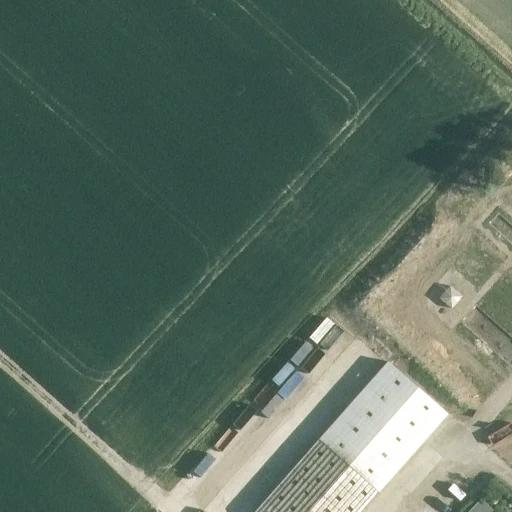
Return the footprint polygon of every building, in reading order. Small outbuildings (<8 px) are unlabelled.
[(509,169),(491,188),(511,206),(511,158),(506,166),(509,169)] [(461,296),(448,284),(437,297),(449,309),(461,296)] [(406,299),(388,319),(424,351),(442,331),(406,299)] [(388,319),(371,337),(408,370),(424,351),(388,319)] [(511,348),(495,334),(463,370),(482,388),(511,354),(511,348)] [(371,337),(354,356),(391,389),(408,370),(371,337)] [(511,354),(482,388),(501,405),(511,392),(511,354)] [(354,356),(337,376),(373,408),(391,389),(354,356)] [(511,392),(501,405),(511,414),(511,392)] [(272,399),(241,434),(261,452),(292,417),(272,399)] [(292,417),(261,452),(279,469),(311,434),(292,417)] [(311,434),(279,469),(299,486),(330,451),(311,434)] [(403,456),(385,477),(417,505),(435,485),(403,456)] [(385,477),(367,496),(385,511),(410,511),(417,505),(385,477)] [(199,493),(182,511),(218,511),(219,511),(199,493)] [(385,511),(367,496),(353,511),(385,511)] [(489,511),(492,510),(481,500),(469,511),(489,511)]
